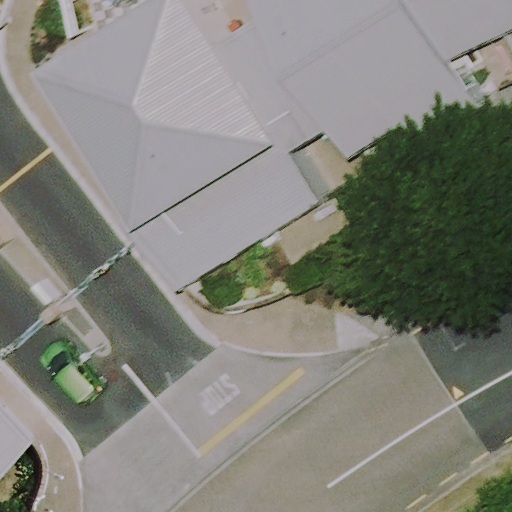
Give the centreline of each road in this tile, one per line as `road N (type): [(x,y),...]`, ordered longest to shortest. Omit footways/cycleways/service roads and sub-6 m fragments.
road 1 (residential): [(0,241),(242,511)]
road 2 (residential): [(285,511),(511,368)]
